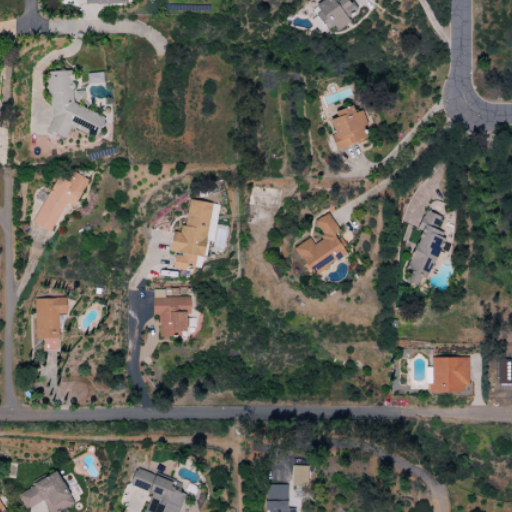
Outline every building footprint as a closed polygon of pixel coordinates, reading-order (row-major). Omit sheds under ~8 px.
[(321,0),(313,6),(318,13),(309,20),(319,34),(330,26),(334,31),(357,14),(347,0),(321,0)] [(103,116),(71,104),(71,71),(47,72),(47,127),(44,134),(48,136),(56,136),(63,138),(67,127),(94,138),(103,116)] [(325,117),(338,149),(368,136),(358,111),(353,113),(350,106),(325,117)] [(55,177),(31,223),(49,233),(65,203),(72,207),(86,180),(72,172),(67,183),(55,177)] [(209,203),(186,200),(181,233),(170,232),(167,253),(173,253),(171,267),(200,271),(209,203)] [(440,217),(423,210),(415,230),(420,232),(400,280),(415,287),(420,277),(425,279),(444,234),(434,230),(440,217)] [(292,248),(310,276),(344,254),(332,235),(338,231),(326,213),(311,222),(322,238),(312,245),(308,238),(292,248)] [(188,297),(163,297),(163,290),(151,290),(151,315),(157,315),(157,338),(178,337),(178,332),(185,332),(185,314),(188,314),(188,297)] [(32,299),(33,339),(42,338),(42,350),(56,350),(55,314),(64,314),(64,298),(32,299)] [(466,358),(429,357),(429,393),(460,393),(460,385),(466,385),(466,358)] [(510,384),(510,359),(495,360),(496,384),(510,384)] [(290,485),(305,486),(305,466),(291,466),(290,485)] [(149,492),(143,511),(174,511),(180,493),(171,490),(174,481),(133,469),(128,486),(149,492)] [(15,493),(24,509),(41,500),(47,511),(55,511),(71,504),(55,472),(15,493)] [(286,485),(264,485),(263,511),(291,511),(292,509),(286,509),(286,485)]
